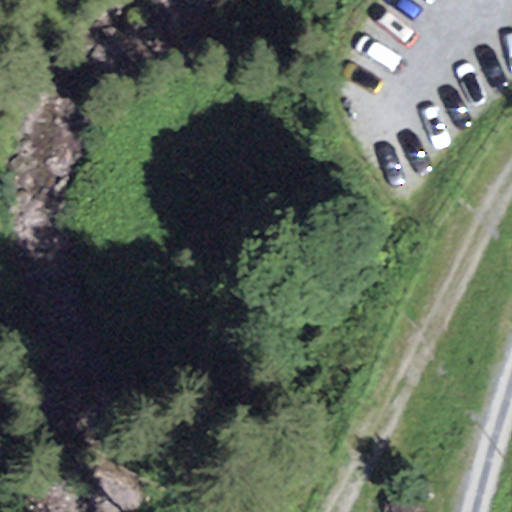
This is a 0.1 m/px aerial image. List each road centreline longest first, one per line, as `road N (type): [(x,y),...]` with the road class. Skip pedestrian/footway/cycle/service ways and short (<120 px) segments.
road 1 (track): [(511,157),(338,511)]
road 2 (track): [(505,0),(402,91)]
road 3 (track): [(511,394),(480,511)]
